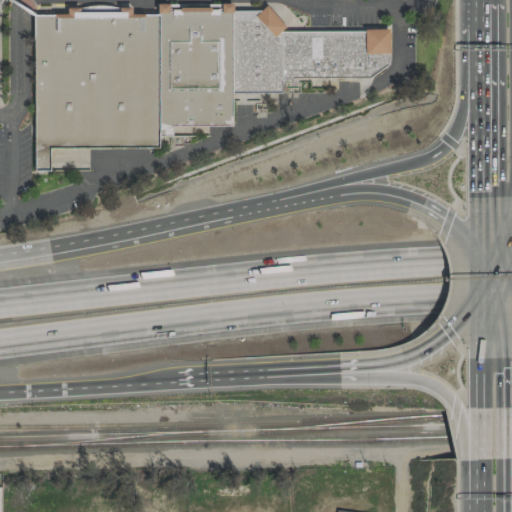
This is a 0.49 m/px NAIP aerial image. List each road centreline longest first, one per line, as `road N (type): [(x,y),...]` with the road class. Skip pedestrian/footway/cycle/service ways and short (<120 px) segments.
road 1 (motorway): [(0,343),(275,311),(511,297)]
road 2 (motorway): [(511,258),(0,302)]
road 3 (track): [(0,459),(511,446)]
road 4 (motorway): [(308,194),(0,253)]
road 5 (motorway): [(479,58),(445,148),(308,194)]
road 6 (motorway): [(402,356),(451,326),(511,217)]
road 7 (motorway): [(0,391),(178,379)]
road 8 (motorway): [(178,379),(334,372)]
road 9 (primary): [(479,58),(479,196)]
road 10 (motorway): [(334,372),(422,380),(456,406)]
